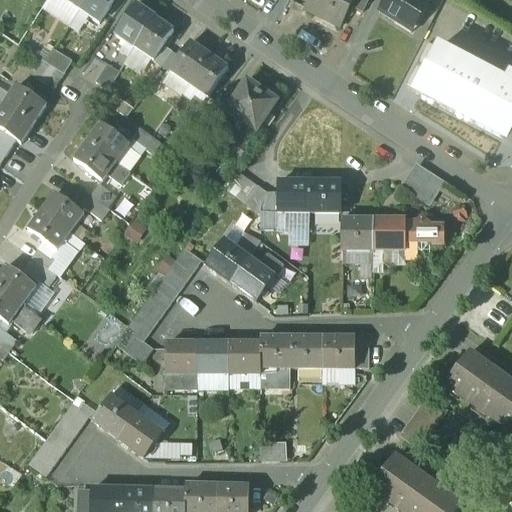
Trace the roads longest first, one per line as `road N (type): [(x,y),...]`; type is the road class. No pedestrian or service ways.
road 1 (residential): [(195,0),(416,144)]
road 2 (residential): [(91,475),(290,476),(320,487)]
road 3 (residential): [(199,326),(386,326),(422,342)]
road 4 (residential): [(320,487),(422,342)]
road 5 (residential): [(269,176),(383,175),(416,144)]
road 6 (residential): [(422,342),(511,211)]
road 7 (residential): [(0,234),(85,101)]
